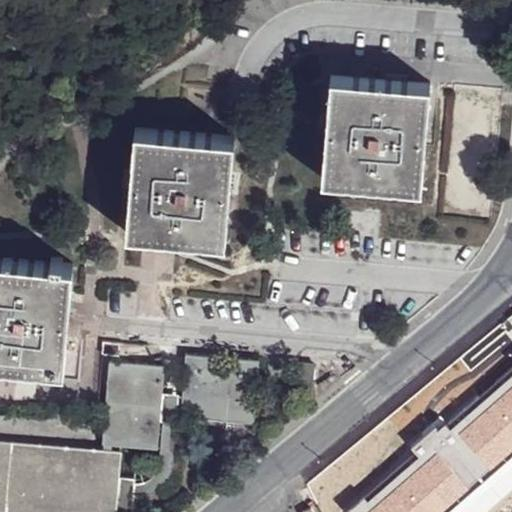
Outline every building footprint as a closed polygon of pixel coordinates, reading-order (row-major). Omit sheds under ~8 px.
[(331,74),(323,178),(422,186),(430,83),(331,74)] [(136,129),(127,232),(226,240),(235,137),(136,129)] [(0,361),(65,367),(74,264),(0,258),(0,361)] [(103,352),(120,353),(121,340),(104,339),(103,352)] [(259,422),(264,357),(235,355),(233,379),(216,377),(219,353),(189,351),(184,416),(259,422)] [(233,379),(235,355),(219,353),(216,377),(233,379)] [(161,445),(168,363),(113,358),(107,442),(161,445)] [(299,360),(297,381),(317,383),(319,362),(299,360)] [(0,511),(121,511),(123,488),(125,449),(0,439),(0,511)]
